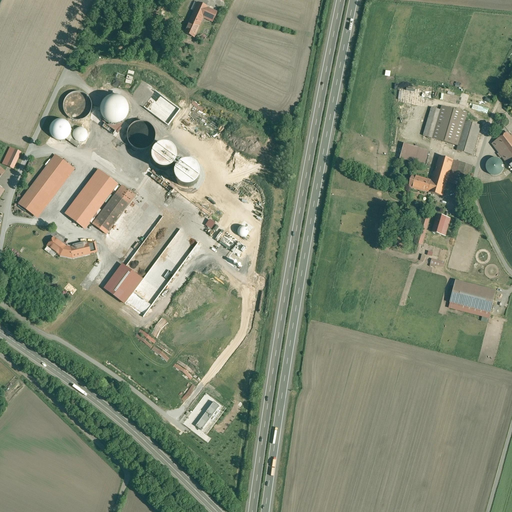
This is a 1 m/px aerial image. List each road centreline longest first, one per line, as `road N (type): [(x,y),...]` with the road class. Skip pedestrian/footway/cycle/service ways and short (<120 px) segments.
road 1 (motorway): [(337,0),(249,511)]
road 2 (motorway): [(267,511),(355,0)]
road 3 (secondary): [(0,332),(116,416),(216,511)]
road 4 (residential): [(0,251),(10,199),(97,0)]
road 5 (residential): [(116,511),(124,470),(0,353)]
